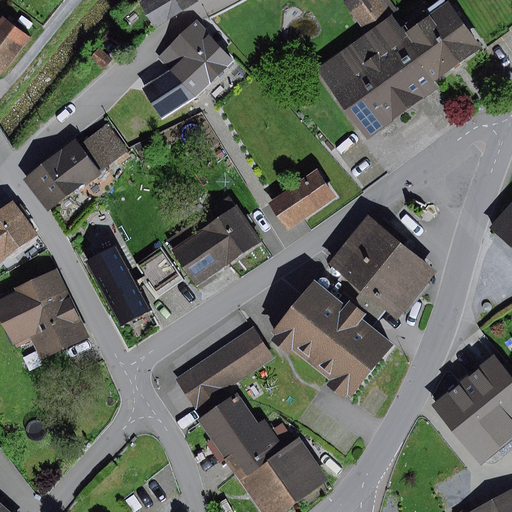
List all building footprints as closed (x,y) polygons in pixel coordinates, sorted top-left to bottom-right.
[(141,0),(138,2),(152,27),(196,2),(194,0),(141,0)] [(368,33),(316,70),(366,138),(438,86),(434,82),(457,65),(481,48),(446,0),(442,0),(407,25),(388,0),(352,0),(347,4),(368,33)] [(233,61),(194,23),(161,55),(172,68),(141,89),(162,121),(194,98),(233,61)] [(27,47),(0,25),(0,77),(1,78),(27,47)] [(99,47),(89,59),(102,70),(112,58),(99,47)] [(108,123),(78,146),(98,173),(128,150),(108,123)] [(73,141),(21,180),(46,213),(98,173),(78,146),(73,141)] [(316,173),(269,203),(288,233),(335,202),(316,173)] [(511,201),(489,228),(511,247),(511,201)] [(231,202),(167,246),(194,286),(258,242),(231,202)] [(13,206),(0,214),(0,266),(37,240),(13,206)] [(433,272),(365,216),(327,263),(341,275),(384,310),(395,319),(433,272)] [(115,247),(85,263),(119,326),(148,310),(115,247)] [(159,250),(137,267),(159,297),(182,281),(159,250)] [(57,268),(0,294),(0,320),(12,346),(30,337),(41,361),(90,338),(57,268)] [(332,282),(334,280),(335,279),(336,276),(335,274),(335,272),(333,270),(331,269),(329,268),(327,269),(325,270),(323,271),(322,273),(322,276),(322,278),(323,280),(325,281),(327,282),(329,282),(332,282)] [(309,284),(268,334),(345,398),(389,344),(369,328),(384,310),(341,275),(324,296),(309,284)] [(323,290),(324,290),(325,288),(326,287),(326,285),(326,284),(325,282),(323,282),(322,281),(320,281),(319,282),(318,283),(317,284),(316,286),(317,287),(317,289),(318,290),(320,291),(321,291),(323,290)] [(254,335),(178,388),(198,419),(237,392),(276,366),(254,335)] [(511,380),(493,358),(434,405),(481,463),(511,437),(511,380)] [(237,392),(198,419),(241,480),(280,454),(237,392)] [(280,454),(241,480),(261,511),(288,511),(329,485),(298,441),(280,454)] [(511,511),(511,494),(473,511),(511,511)]
